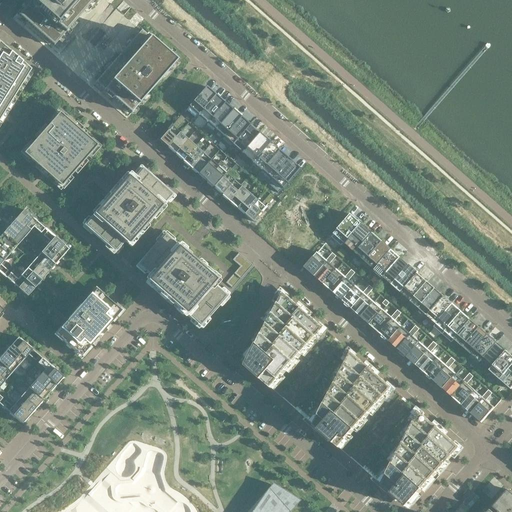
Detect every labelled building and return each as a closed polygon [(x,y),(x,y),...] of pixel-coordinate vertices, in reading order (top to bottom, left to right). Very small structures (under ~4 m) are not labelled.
[(116,9),(106,0),(31,0),(18,15),(54,46),(95,82),(131,114),(177,61),(141,30),(124,15),(116,9)] [(0,120),(31,71),(0,43),(0,120)] [(215,95),(206,87),(189,107),(198,115),(215,95)] [(215,95),(198,115),(207,123),(224,103),(215,95)] [(232,110),(224,103),(207,123),(215,130),(232,110)] [(240,117),(232,110),(215,130),(223,137),(240,117)] [(29,148),(24,154),(27,156),(27,157),(28,157),(55,181),(61,187),(69,178),(88,156),(92,152),(97,146),(94,143),(93,142),(67,119),(60,113),(54,119),(32,144),(29,148)] [(249,125),(240,117),(223,137),(232,145),(249,125)] [(258,133),(249,125),(232,145),(241,153),(258,133)] [(179,132),(176,129),(172,126),(159,140),(167,147),(180,133),(179,132)] [(175,154),(187,140),(180,133),(167,147),(175,154)] [(258,133),(241,153),(252,162),(269,143),(258,133)] [(183,161),(195,146),(187,140),(175,154),(183,161)] [(269,143),(252,162),(261,170),(278,151),(269,143)] [(190,167),(203,153),(195,146),(183,161),(190,167)] [(261,170),(257,175),(267,183),(288,159),(278,151),(261,170)] [(198,174),(210,160),(203,153),(190,167),(198,174)] [(288,159),(267,183),(280,195),(301,171),(288,159)] [(206,181),(218,167),(217,165),(210,160),(198,174),(206,181)] [(225,173),(227,171),(229,169),(224,164),(220,168),(218,167),(206,181),(214,188),(226,174),(225,173)] [(238,254),(138,166),(86,225),(199,325),(232,288),(252,265),(238,253),(238,254)] [(221,194),(234,180),(231,178),(226,174),(214,188),(219,192),(221,194)] [(229,201),(241,187),(240,186),(234,181),(234,180),(221,194),(229,201)] [(237,208),(249,194),(243,188),(241,187),(229,201),(237,208)] [(257,200),(249,194),(237,208),(244,215),(257,200)] [(252,222),(265,208),(261,204),(257,201),(257,200),(244,215),(252,222)] [(31,231),(33,228),(37,231),(41,234),(45,229),(24,210),(16,218),(31,231)] [(345,244),(362,224),(351,215),(331,237),(341,246),(344,243),(345,244)] [(10,226),(24,238),(31,231),(16,218),(10,226)] [(345,244),(356,253),(373,234),(362,224),(345,244)] [(3,234),(17,246),(19,244),(24,238),(10,226),(3,234)] [(47,245),(62,258),(69,250),(47,231),(43,236),(46,239),(50,242),(47,245)] [(0,236),(0,244),(11,254),(16,248),(17,246),(3,234),(0,236)] [(353,256),(363,265),(383,242),(373,234),(353,256)] [(363,265),(372,273),(373,271),(392,250),(383,242),(363,265)] [(0,258),(4,261),(11,254),(0,244),(0,258)] [(41,253),(55,265),(62,258),(47,245),(41,253)] [(384,278),(401,258),(392,250),(373,271),(382,279),(384,278)] [(34,261),(48,273),(55,265),(41,253),(35,259),(34,261)] [(315,277),(328,262),(326,260),(318,253),(307,265),(305,268),(314,275),(315,277)] [(0,272),(4,276),(8,271),(5,268),(1,265),(4,261),(0,258),(0,272)] [(409,265),(401,258),(384,278),(392,285),(409,265)] [(27,268),(41,281),(48,273),(34,261),(32,262),(27,268)] [(324,285),(337,270),(330,263),(328,262),(315,277),(320,281),(324,285)] [(418,273),(409,265),(392,285),(401,293),(418,273)] [(20,276),(35,288),(41,281),(27,268),(20,276)] [(335,292),(347,278),(345,277),(337,270),(324,285),(334,293),(335,292)] [(6,278),(27,297),(35,288),(20,276),(18,279),(14,276),(10,273),(6,278)] [(428,282),(418,273),(401,293),(411,302),(428,282)] [(356,286),(349,280),(347,278),(335,292),(336,292),(335,293),(336,294),(335,294),(342,300),(343,300),(344,299),(344,300),(356,286)] [(419,309),(436,289),(428,282),(411,302),(419,309)] [(365,294),(363,293),(356,286),(344,300),(343,301),(346,304),(345,305),(348,308),(349,307),(352,309),(365,294)] [(444,296),(436,289),(419,309),(427,316),(444,296)] [(58,337),(79,355),(84,349),(86,351),(97,339),(95,337),(102,328),(105,330),(115,318),(113,316),(119,310),(98,292),(93,298),(91,296),(61,329),(63,331),(58,337)] [(418,411),(392,388),(351,352),(324,329),(285,294),(283,292),(274,303),(268,310),(273,314),(268,324),(267,325),(247,367),(262,380),(314,426),(329,439),(330,440),(376,480),(396,498),(398,499),(407,508),(422,491),(423,490),(429,482),(430,481),(445,464),(451,457),(460,447),(418,411)] [(361,317),(374,302),(367,296),(365,294),(352,309),(361,317)] [(427,316),(436,324),(453,304),(444,296),(427,316)] [(376,304),(374,302),(361,317),(362,318),(369,324),(370,325),(383,310),(381,309),(382,308),(376,304)] [(433,327),(442,335),(462,312),(453,304),(436,324),(433,327)] [(391,317),(383,310),(370,325),(380,334),(393,319),(391,317)] [(442,335),(451,343),(454,340),(471,320),(462,312),(442,335)] [(402,327),(395,320),(393,319),(380,334),(389,342),(402,327)] [(454,340),(463,347),(480,328),(471,320),(454,340)] [(399,348),(411,335),(409,333),(402,327),(389,342),(393,345),(398,349),(398,350),(399,348)] [(463,347),(471,355),(488,335),(480,328),(463,347)] [(420,343),(413,336),(411,335),(399,348),(400,349),(399,350),(400,350),(399,351),(406,356),(407,357),(408,356),(420,343)] [(481,362),(497,343),(488,335),(471,355),(468,358),(477,365),(481,362)] [(11,346),(25,358),(28,355),(32,358),(35,361),(40,356),(18,338),(11,346)] [(427,349),(422,344),(420,343),(408,356),(407,357),(408,358),(415,365),(416,365),(429,350),(427,349)] [(481,362),(490,370),(506,351),(497,343),(481,362)] [(4,353),(19,366),(25,358),(11,346),(4,353)] [(438,358),(431,352),(429,350),(416,365),(417,366),(421,370),(425,373),(438,358)] [(489,370),(500,380),(511,366),(511,355),(506,351),(490,370),(489,370)] [(0,358),(0,363),(12,374),(13,372),(19,366),(4,353),(0,358)] [(42,373),(56,385),(63,377),(42,358),(37,363),(41,366),(45,370),(42,373)] [(434,381),(447,366),(445,365),(438,358),(425,373),(434,381)] [(0,376),(5,381),(10,375),(12,374),(0,363),(0,376)] [(443,389),(456,374),(454,373),(455,372),(449,368),(447,366),(434,381),(435,382),(442,388),(443,389)] [(511,366),(500,380),(511,389),(511,388),(511,366)] [(35,380),(49,393),(56,385),(42,373),(35,380)] [(452,397),(465,382),(463,380),(456,374),(443,389),(448,393),(452,397)] [(28,388),(43,401),(49,393),(35,380),(30,386),(28,388)] [(475,391),(467,384),(465,382),(452,397),(462,405),(462,406),(475,391)] [(22,396),(36,408),(43,401),(28,388),(27,390),(22,396)] [(482,397),(475,391),(462,406),(471,414),(484,399),(482,397)] [(15,403),(29,416),(36,408),(22,396),(15,403)] [(484,420),(495,408),(494,408),(486,400),(484,399),(471,414),(472,415),(481,422),(483,419),(484,420)] [(1,405),(22,424),(29,416),(15,403),(12,407),(9,403),(5,400),(1,405)] [(483,490),(492,498),(504,485),(495,476),(483,490)] [(290,511),(297,504),(300,501),(276,485),(274,484),(273,484),(272,483),(247,511),(290,511)] [(511,511),(511,493),(508,490),(503,496),(499,500),(495,505),(493,507),(490,510),(488,511),(511,511)] [(467,511),(480,498),(476,495),(466,507),(464,505),(458,511),(467,511)]
